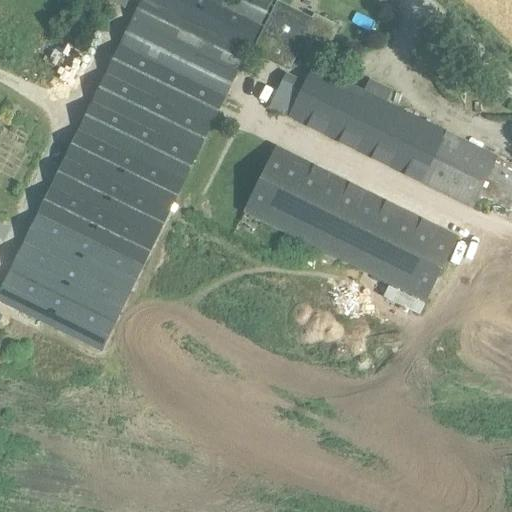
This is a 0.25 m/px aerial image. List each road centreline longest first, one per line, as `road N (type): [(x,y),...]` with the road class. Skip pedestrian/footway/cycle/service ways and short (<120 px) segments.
road 1 (unknown): [(511,220),(381,166)]
road 2 (unclassified): [(421,0),(511,86)]
